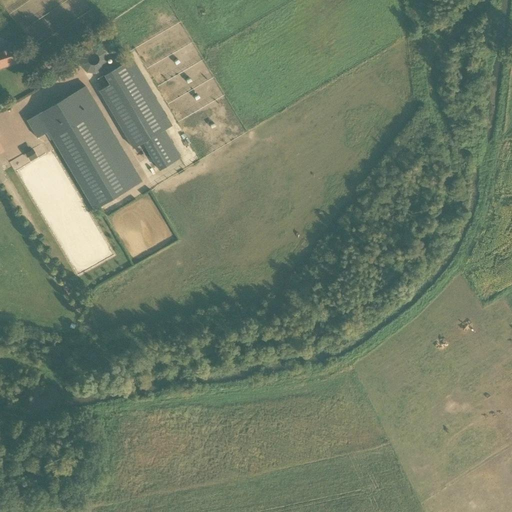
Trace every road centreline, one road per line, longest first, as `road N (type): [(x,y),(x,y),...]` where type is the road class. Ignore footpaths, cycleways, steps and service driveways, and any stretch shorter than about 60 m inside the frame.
road 1 (track): [(511,75),(491,184),(461,268),(355,366),(271,389),(0,423)]
road 2 (track): [(109,371),(0,175)]
